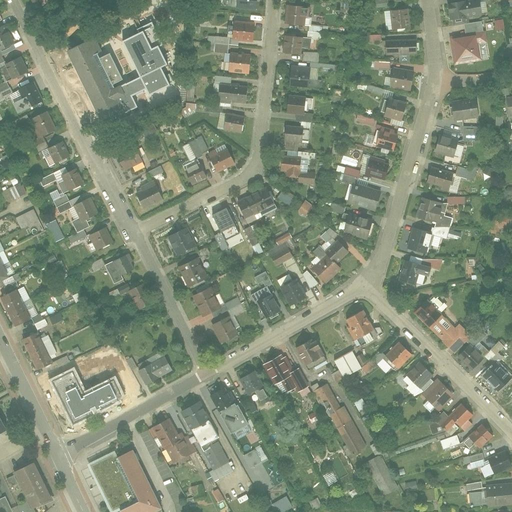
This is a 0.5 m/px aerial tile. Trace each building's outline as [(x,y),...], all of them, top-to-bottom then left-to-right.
[(234,0),(235,7),(259,8),(259,0),(234,0)] [(480,0),(447,5),(449,20),(482,15),(480,0)] [(298,6),(285,6),(284,23),(297,24),(298,6)] [(394,30),(409,28),(407,9),(391,11),(394,30)] [(495,21),(496,30),(504,29),(502,19),(495,21)] [(100,48),(95,36),(68,50),(105,124),(139,106),(134,95),(146,89),(150,95),(172,84),(163,66),(169,64),(159,45),(163,43),(153,21),(137,29),(139,32),(123,40),(141,75),(115,88),(113,83),(123,79),(110,54),(101,58),(96,50),(100,48)] [(234,40),(253,39),(253,23),(234,23),(234,40)] [(0,50),(9,46),(1,28),(0,28),(0,50)] [(484,33),(449,38),(454,65),(479,61),(476,46),(486,45),(484,33)] [(214,42),(214,50),(228,50),(228,37),(208,36),(208,42),(214,42)] [(284,36),(282,52),(292,53),(294,37),(284,36)] [(385,53),(417,52),(416,41),(384,43),(385,53)] [(47,52),(53,63),(62,59),(56,48),(47,52)] [(318,63),(318,52),(303,52),(302,61),(310,61),(309,69),(334,70),(334,64),(318,63)] [(250,72),(251,56),(232,55),(231,71),(250,72)] [(25,75),(20,60),(7,65),(12,80),(25,75)] [(288,68),(288,86),(307,86),(307,69),(288,68)] [(391,86),(411,89),(414,74),(394,71),(391,86)] [(40,104),(31,85),(18,91),(27,110),(40,104)] [(382,95),(383,89),(367,85),(366,91),(382,95)] [(247,100),(248,86),(226,86),(225,100),(247,100)] [(304,114),(305,100),(287,99),(286,112),(304,114)] [(383,115),(400,120),(405,105),(388,100),(383,115)] [(476,100),(452,103),(455,121),(479,117),(476,100)] [(185,103),(185,108),(181,108),(180,112),(194,112),(195,103),(185,103)] [(244,132),(246,117),(230,114),(227,128),(244,132)] [(357,114),(355,121),(374,126),(376,119),(357,114)] [(14,121),(16,127),(29,121),(26,115),(14,121)] [(52,132),(44,115),(33,120),(41,137),(52,132)] [(132,140),(156,132),(154,125),(130,133),(132,140)] [(462,143),(480,143),(480,126),(462,126),(462,143)] [(300,142),(301,128),(284,127),(283,141),(300,142)] [(376,146),(394,150),(398,135),(379,131),(376,146)] [(372,145),(374,138),(368,136),(365,143),(372,145)] [(435,150),(452,156),(457,142),(439,137),(435,150)] [(65,158),(58,143),(48,148),(56,163),(65,158)] [(142,163),(136,150),(120,158),(127,170),(142,163)] [(236,165),(229,150),(211,158),(219,174),(236,165)] [(300,159),(280,158),(279,169),(287,170),(286,177),(298,178),(300,159)] [(366,174),(384,179),(388,164),(370,159),(366,174)] [(207,177),(200,165),(188,171),(194,184),(207,177)] [(338,165),(336,173),(357,178),(359,171),(338,165)] [(457,165),(455,177),(474,180),(476,169),(457,165)] [(161,166),(146,172),(149,178),(163,172),(161,166)] [(453,173),(433,169),(429,184),(449,189),(453,173)] [(79,186),(72,171),(60,177),(67,192),(79,186)] [(162,199),(154,184),(136,193),(144,208),(162,199)] [(1,193),(8,204),(20,197),(13,186),(1,193)] [(349,203),(374,209),(378,192),(353,186),(349,203)] [(266,189),(251,195),(258,211),(272,204),(266,189)] [(277,198),(288,205),(292,198),(281,191),(277,198)] [(251,195),(237,202),(243,217),(258,211),(251,195)] [(440,203),(420,198),(416,218),(435,222),(440,203)] [(93,216),(85,200),(74,206),(81,222),(93,216)] [(305,216),(312,207),(305,200),(297,210),(305,216)] [(50,218),(58,215),(56,208),(47,212),(50,218)] [(15,218),(21,229),(38,220),(32,209),(15,218)] [(230,221),(225,210),(212,216),(217,227),(230,221)] [(490,232),(499,233),(500,227),(510,228),(511,218),(511,216),(492,214),(490,232)] [(347,217),(343,232),(367,238),(371,223),(347,217)] [(46,224),(55,242),(64,238),(55,220),(46,224)] [(245,228),(254,254),(261,252),(252,226),(245,228)] [(109,245),(101,230),(91,235),(99,250),(109,245)] [(413,230),(407,249),(421,253),(427,234),(413,230)] [(181,231),(166,238),(174,255),(189,248),(181,231)] [(288,233),(275,239),(278,245),(291,238),(288,233)] [(344,250),(337,242),(325,253),(332,261),(344,250)] [(286,245),(270,254),(277,266),(292,258),(286,245)] [(133,268),(126,256),(105,267),(111,279),(133,268)] [(324,257),(311,269),(323,282),(335,271),(324,257)] [(89,264),(92,271),(103,267),(100,259),(89,264)] [(192,261),(177,268),(187,288),(202,280),(192,261)] [(429,268),(403,261),(398,280),(415,285),(418,274),(427,277),(429,268)] [(264,287),(271,284),(266,271),(253,277),(257,284),(262,281),(264,287)] [(306,271),(301,276),(312,287),(317,282),(306,271)] [(279,287),(290,305),(301,299),(291,281),(279,287)] [(149,302),(140,284),(128,290),(136,308),(149,302)] [(208,288),(190,296),(201,318),(218,309),(208,288)] [(13,290),(0,296),(0,301),(5,312),(20,305),(13,290)] [(255,302),(265,320),(277,313),(267,296),(255,302)] [(413,314),(453,354),(470,337),(457,323),(453,327),(426,300),(413,314)] [(20,305),(5,312),(12,327),(27,320),(20,305)] [(357,312),(343,320),(355,340),(369,331),(357,312)] [(37,330),(48,325),(44,318),(34,324),(37,330)] [(225,318),(211,326),(220,344),(235,337),(225,318)] [(34,334),(21,340),(29,355),(42,349),(34,334)] [(312,337),(294,348),(307,367),(324,356),(312,337)] [(410,354),(398,343),(385,356),(397,368),(410,354)] [(459,357),(472,369),(481,360),(468,348),(459,357)] [(42,349),(29,355),(36,371),(49,365),(42,349)] [(341,378),(360,369),(352,351),(333,359),(341,378)] [(112,358),(119,371),(128,367),(122,353),(112,358)] [(356,356),(359,365),(366,363),(363,354),(356,356)] [(279,355),(261,365),(273,385),(282,379),(289,392),(295,389),(297,392),(308,385),(298,369),(290,373),(279,355)] [(171,370),(164,357),(137,370),(144,384),(171,370)] [(63,377),(73,372),(69,363),(59,368),(63,377)] [(100,383),(110,378),(102,363),(92,367),(100,383)] [(429,374),(418,364),(407,376),(417,387),(429,374)] [(483,378),(498,391),(509,379),(494,365),(483,378)] [(92,408),(96,406),(98,410),(122,397),(114,381),(85,395),(73,372),(63,377),(53,382),(74,424),(95,414),(92,408)] [(247,372),(236,379),(246,395),(257,389),(247,372)] [(450,393),(435,380),(422,395),(437,409),(450,393)] [(323,387),(312,393),(346,456),(357,450),(323,387)] [(223,397),(218,389),(208,394),(213,403),(223,397)] [(228,406),(223,397),(213,403),(218,412),(228,406)] [(228,406),(218,412),(232,434),(248,424),(235,402),(228,406)] [(471,414),(460,404),(448,418),(459,427),(471,414)] [(192,407),(181,413),(190,430),(192,429),(202,423),(192,407)] [(202,423),(192,429),(202,447),(215,439),(218,437),(208,419),(202,423)] [(168,420),(151,430),(171,466),(195,453),(184,433),(177,436),(168,420)] [(490,436),(481,426),(469,438),(477,447),(490,436)] [(215,439),(202,447),(215,470),(228,463),(215,439)] [(370,446),(374,455),(379,452),(374,443),(370,446)] [(262,446),(243,455),(248,468),(267,459),(262,446)] [(156,511),(161,510),(132,452),(117,459),(115,454),(87,468),(109,511),(117,511),(118,511),(117,511),(156,511)] [(380,455),(365,462),(381,496),(396,489),(380,455)] [(510,469),(505,455),(491,460),(495,474),(510,469)] [(45,503),(26,467),(14,473),(33,509),(45,503)] [(190,487),(193,502),(205,500),(202,484),(190,487)] [(511,503),(510,487),(485,489),(486,505),(511,503)] [(218,489),(213,491),(218,502),(223,500),(218,489)] [(286,496),(270,505),(274,511),(284,511),(293,507),(286,496)] [(0,500),(0,511),(12,511),(6,498),(0,500)]
